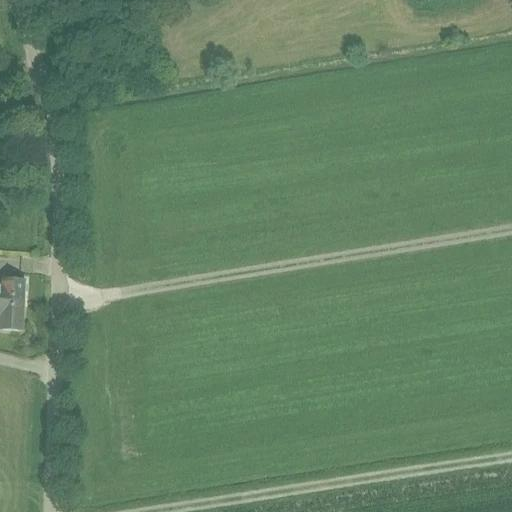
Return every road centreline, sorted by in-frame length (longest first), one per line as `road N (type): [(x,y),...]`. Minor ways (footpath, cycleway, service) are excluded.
road 1 (residential): [(57,300),(511,229)]
road 2 (unclassified): [(57,300),(56,174),(12,0)]
road 3 (unclassified): [(51,511),(57,300)]
